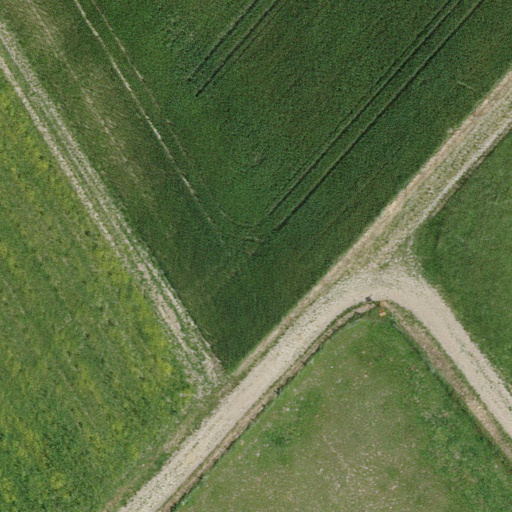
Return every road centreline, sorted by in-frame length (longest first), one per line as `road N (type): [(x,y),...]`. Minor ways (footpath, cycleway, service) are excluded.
road 1 (track): [(141,511),(379,250)]
road 2 (track): [(379,250),(511,421)]
road 3 (track): [(379,250),(511,101)]
